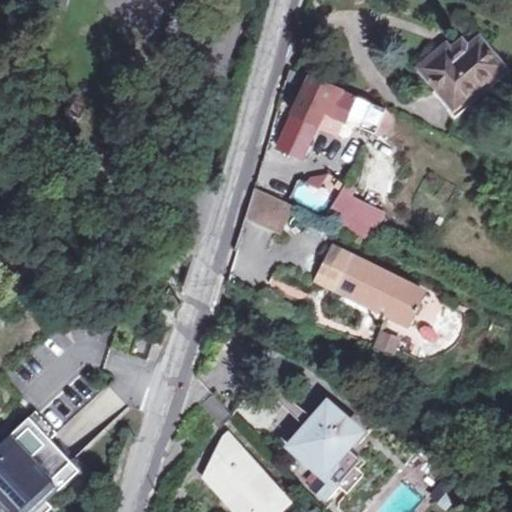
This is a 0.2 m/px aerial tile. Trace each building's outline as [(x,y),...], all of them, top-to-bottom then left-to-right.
[(450,109),(498,69),(476,42),(467,50),(452,62),(446,55),(442,50),(418,70),(435,91),(450,109)] [(460,43),(446,55),(452,62),(467,50),(460,43)] [(450,109),(435,91),(428,96),(451,124),(509,75),(502,65),(498,69),(450,109)] [(319,121),(322,113),(337,119),(376,135),(386,111),(307,79),(277,149),(301,160),(319,121)] [(337,119),(322,113),(319,121),(333,128),(337,119)] [(324,214),(337,187),(305,173),(292,199),(324,214)] [(248,222),(289,235),(298,205),(257,192),(248,222)] [(372,245),(380,228),(333,206),(324,222),(367,242),(372,245)] [(420,308),(417,307),(424,294),(354,260),(338,293),(407,328),(413,315),(416,316),(420,308)] [(170,311),(173,297),(153,292),(150,306),(170,311)] [(130,361),(139,334),(109,325),(102,353),(130,361)] [(165,341),(170,328),(159,325),(154,338),(165,341)] [(377,351),(400,359),(406,342),(383,334),(377,351)] [(212,394),(200,406),(222,428),(234,416),(212,394)] [(326,502),(353,470),(356,467),(341,454),(359,435),(326,406),(292,447),(324,474),(311,489),(326,502)] [(34,411),(0,442),(0,511),(57,511),(66,504),(57,495),(81,473),(53,439),(56,434),(34,411)] [(405,433),(389,419),(380,432),(393,444),(366,475),(380,487),(409,452),(405,433)] [(251,511),(253,511),(278,489),(227,438),(212,470),(217,475),(251,511)] [(253,511),(251,511),(217,475),(210,483),(238,511),(265,511),(283,495),(278,489),(253,511)]
